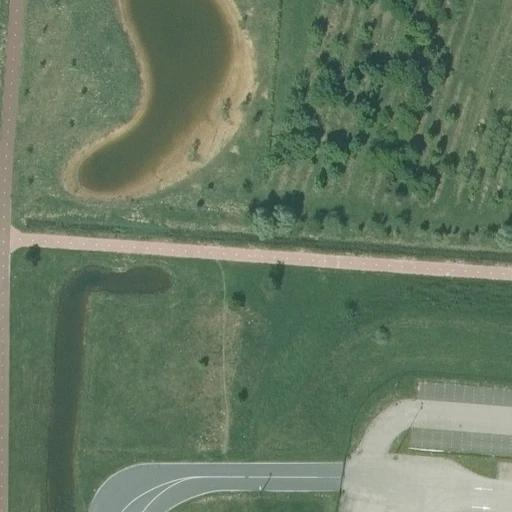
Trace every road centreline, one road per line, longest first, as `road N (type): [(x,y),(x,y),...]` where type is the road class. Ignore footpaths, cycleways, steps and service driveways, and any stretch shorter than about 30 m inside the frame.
road 1 (unclassified): [(229,478),(179,475),(125,487),(110,511)]
road 2 (unclassified): [(359,479),(229,478)]
